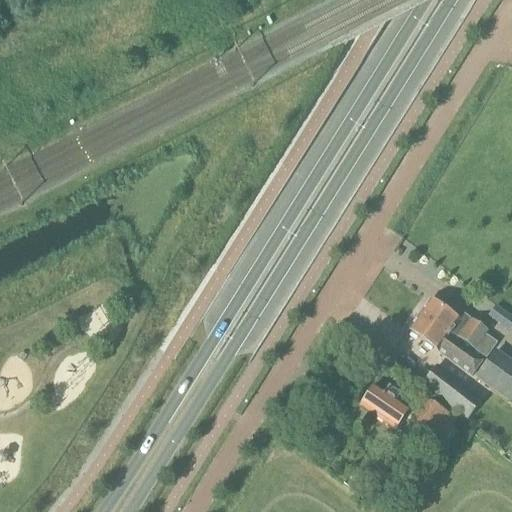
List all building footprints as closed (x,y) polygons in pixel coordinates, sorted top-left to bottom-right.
[(411,146),(424,123),(414,118),(402,141),(411,146)] [(460,341),(474,352),(486,361),(473,379),(511,406),(511,361),(494,349),(497,345),(485,336),(487,333),(457,312),(452,319),(431,304),(423,316),(452,337),(453,336),(460,341)] [(511,320),(494,307),(487,316),(509,332),(511,327),(511,320)] [(486,361),(474,352),(460,341),(453,336),(452,337),(423,316),(410,334),(435,351),(443,358),(473,379),(486,361)] [(465,420),(481,401),(437,366),(421,386),(465,420)] [(396,428),(405,415),(371,392),(362,405),(396,428)] [(438,448),(456,422),(426,398),(406,426),(438,448)] [(363,460),(349,481),(379,501),(387,486),(389,483),(394,487),(403,472),(386,460),(379,470),(363,460)]
